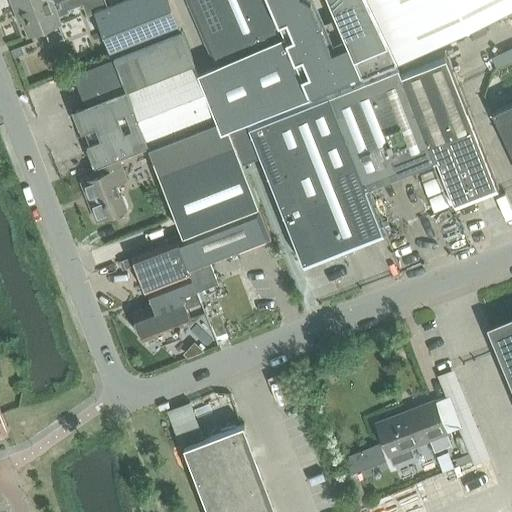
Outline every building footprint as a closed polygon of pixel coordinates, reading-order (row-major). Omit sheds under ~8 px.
[(90,0),(94,10),(112,56),(181,29),(169,0),(120,0),(107,5),(104,0),(11,0),(20,21),(23,19),(30,34),(59,22),(53,5),(65,0),(90,0)] [(186,0),(214,64),(198,71),(216,119),(221,130),(229,127),(248,120),(310,93),(284,34),(269,0),(186,0)] [(269,0),(284,34),(310,93),(329,86),(361,72),(337,17),(321,23),(310,0),(269,0)] [(329,0),(337,17),(361,72),(396,58),(367,0),(329,0)] [(511,6),(511,0),(367,0),(396,58),(397,60),(511,6)] [(98,164),(118,156),(150,143),(216,119),(198,71),(182,30),(115,56),(126,87),(76,107),(72,109),(94,164),(97,162),(98,164)] [(20,46),(9,50),(12,57),(23,53),(20,46)] [(444,50),(399,69),(434,159),(436,158),(456,205),(499,188),(444,50)] [(361,72),(329,86),(366,185),(434,159),(399,69),(396,58),(361,72)] [(329,86),(310,93),(248,120),(229,127),(242,160),(261,153),(301,254),(303,261),(382,228),(366,185),(329,86)] [(511,101),(493,110),(511,151),(511,101)] [(216,119),(150,143),(182,232),(258,203),(229,127),(221,130),(216,119)] [(127,180),(118,156),(98,164),(102,172),(82,181),(98,219),(127,207),(117,184),(127,180)] [(259,207),(177,238),(197,291),(217,282),(209,261),(271,237),(259,207)] [(148,292),(153,304),(132,312),(143,340),(156,334),(159,344),(181,335),(179,332),(182,331),(180,325),(191,322),(186,306),(200,301),(197,291),(177,238),(132,255),(144,287),(148,292)] [(511,323),(495,331),(511,371),(511,323)] [(432,399),(376,420),(383,438),(390,457),(391,456),(412,448),(430,441),(434,453),(451,446),(446,435),(432,399)] [(0,410),(0,434),(8,431),(0,411),(0,410)] [(185,445),(196,474),(252,453),(242,425),(246,424),(245,422),(185,445)] [(377,442),(343,456),(349,471),(355,469),(383,457),(377,442)] [(447,452),(436,456),(440,468),(442,471),(452,467),(447,452)] [(196,474),(207,502),(263,481),(252,453),(196,474)] [(353,506),(367,501),(355,469),(349,471),(342,473),(353,506)] [(263,481),(207,502),(210,511),(265,511),(274,509),(263,481)]
